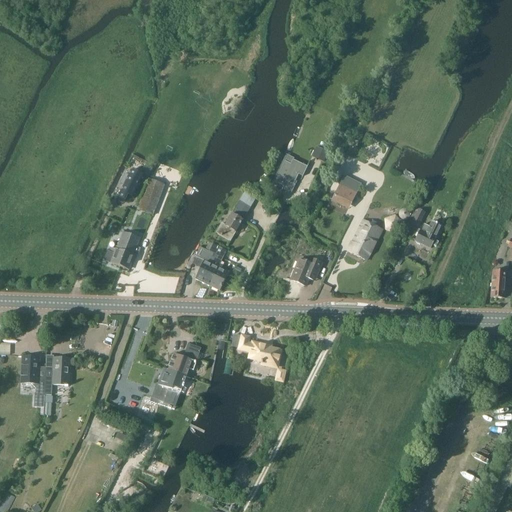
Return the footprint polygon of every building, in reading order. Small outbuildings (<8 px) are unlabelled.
[(316,147),(312,157),(323,162),(328,153),(316,147)] [(273,181),(278,183),(276,186),(282,189),(281,192),(287,179),(289,180),(288,182),(295,185),(294,184),(298,175),(303,177),(308,166),(308,165),(307,167),(293,160),(291,164),(285,162),(275,181),(273,181)] [(149,167),(145,174),(149,177),(153,169),(149,167)] [(144,177),(131,171),(128,176),(124,175),(120,184),(123,185),(118,198),(125,201),(128,196),(133,199),(144,177)] [(153,215),(164,185),(149,179),(137,210),(153,215)] [(340,185),(332,201),(344,207),(347,201),(351,203),(356,193),(357,192),(341,184),(340,185)] [(222,224),(217,233),(231,242),(251,209),(240,202),(226,226),(222,224)] [(406,209),(404,209),(403,209),(402,209),(401,209),(400,210),(399,211),(399,212),(398,213),(398,214),(399,216),(399,218),(400,219),(402,220),(403,220),(405,220),(407,220),(408,219),(409,217),(410,216),(410,214),(410,212),(409,211),(408,210),(406,209)] [(418,210),(410,223),(417,227),(425,214),(423,213),(418,210)] [(397,234),(402,224),(395,215),(384,219),(385,231),(397,234)] [(368,262),(383,230),(363,220),(353,242),(351,242),(347,251),(368,262)] [(442,227),(432,222),(429,227),(425,225),(422,225),(420,231),(419,231),(414,241),(431,249),(436,238),(442,227)] [(138,254),(140,249),(136,247),(139,239),(123,232),(116,250),(111,248),(109,252),(108,252),(105,259),(112,262),(111,264),(128,270),(134,252),(138,254)] [(212,265),(208,274),(214,277),(209,286),(219,291),(229,272),(218,267),(227,251),(213,244),(209,252),(216,255),(211,264),(212,265)] [(200,247),(195,257),(205,261),(196,279),(203,282),(203,283),(209,286),(214,277),(208,274),(212,265),(211,264),(216,255),(209,252),(205,250),(200,247)] [(322,264),(310,259),(308,263),(299,259),(290,280),(305,286),(309,279),(308,278),(310,278),(311,276),(316,279),(322,264)] [(231,277),(240,281),(243,274),(234,270),(231,277)] [(507,283),(507,276),(504,276),(504,272),(493,271),(491,297),(504,298),(505,283),(507,283)] [(225,330),(227,324),(219,322),(217,329),(225,330)] [(252,344),(248,343),(249,337),(242,336),(239,349),(250,352),(249,359),(262,362),(262,363),(263,365),(268,366),(270,365),(270,364),(278,365),(281,351),(268,348),(268,346),(252,342),(252,344)] [(194,371),(201,348),(188,344),(183,358),(173,354),(168,370),(187,376),(189,369),(194,371)] [(21,384),(37,384),(37,389),(35,389),(34,408),(44,409),(45,396),(46,368),(43,368),(38,362),(38,357),(22,357),(21,384)] [(70,386),(71,359),(55,358),(55,368),(46,368),(45,396),(52,396),(52,385),(70,386)] [(187,376),(168,370),(163,368),(158,384),(156,384),(151,398),(165,403),(169,389),(172,390),(173,388),(182,391),(187,376)] [(511,452),(498,482),(508,486),(510,487),(511,484),(511,452)]
